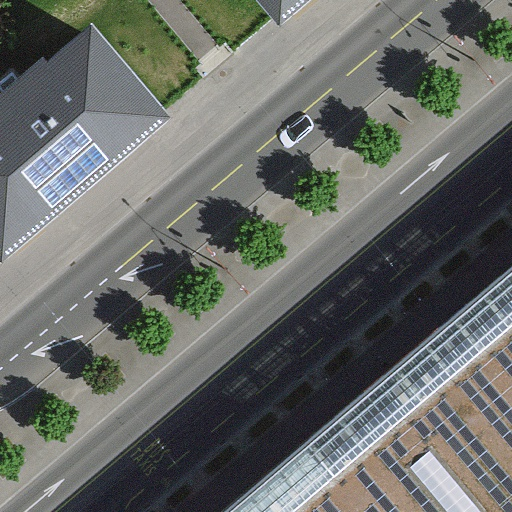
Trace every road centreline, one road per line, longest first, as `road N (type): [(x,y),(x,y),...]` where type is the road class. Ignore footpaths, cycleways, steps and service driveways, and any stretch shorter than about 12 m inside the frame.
road 1 (primary): [(67,511),(511,131)]
road 2 (primary): [(435,0),(0,368)]
